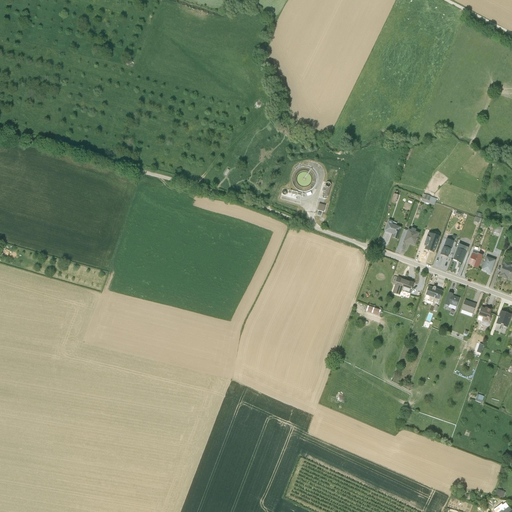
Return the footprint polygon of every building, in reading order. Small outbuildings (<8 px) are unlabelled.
[(326,184),(323,193),(323,195),(324,195),(323,195),(323,197),(323,198),(324,199),(326,199),(327,198),(327,197),(327,196),(329,195),(331,187),(331,185),(330,185),(331,184),(330,182),(329,181),(327,181),(326,182),(326,184)] [(422,197),(435,201),(437,198),(431,196),(431,195),(426,193),(426,194),(423,193),(422,197)] [(319,204),(317,210),(323,212),(325,205),(319,204)] [(389,220),(385,231),(393,234),(392,237),(397,238),(401,227),(396,225),(397,223),(389,220)] [(496,224),(493,230),(500,233),(502,226),(496,224)] [(408,241),(415,243),(419,232),(415,231),(416,229),(411,227),(411,229),(408,228),(404,241),(408,242),(408,241)] [(447,237),(441,254),(448,256),(454,240),(447,237)] [(429,240),(426,249),(433,251),(437,243),(435,242),(436,240),(431,239),(430,240),(429,240)] [(458,245),(453,258),(462,262),(468,247),(461,245),(461,246),(458,245)] [(473,251),(469,263),(474,265),(474,266),(478,267),(482,254),(473,251)] [(486,269),(491,271),(496,259),(486,255),(481,268),(486,270),(486,269)] [(506,274),(511,275),(511,263),(504,260),(499,275),(505,277),(506,274)] [(398,277),(392,293),(400,295),(401,290),(410,293),(414,282),(398,277)] [(428,287),(425,295),(430,296),(428,301),(433,302),(433,304),(434,303),(438,304),(443,291),(436,288),(436,287),(435,287),(435,286),(434,286),(433,287),(432,289),(428,287)] [(449,292),(444,304),(449,305),(448,307),(455,309),(459,298),(452,295),(453,293),(449,292)] [(465,300),(460,312),(472,316),(476,303),(471,301),(471,302),(465,300)] [(367,305),(365,311),(380,316),(382,310),(367,305)] [(486,308),(485,308),(482,307),(477,319),(482,320),(489,322),(492,314),(490,313),(492,307),(487,306),(486,308)] [(500,316),(499,315),(496,323),(500,324),(499,328),(502,329),(503,325),(506,326),(511,313),(502,310),(500,316)] [(477,393),(475,400),(482,403),(484,396),(477,393)] [(496,490),(494,496),(503,499),(505,493),(497,490),(497,491),(496,490)] [(451,499),(448,508),(463,511),(480,511),(481,507),(451,499)] [(501,511),(499,511),(511,511),(504,502),(498,506),(501,511)]
